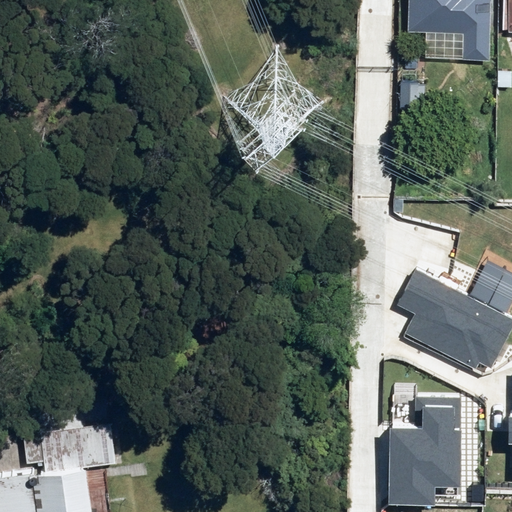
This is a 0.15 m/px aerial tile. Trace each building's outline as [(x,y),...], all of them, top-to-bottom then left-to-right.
[(412,0),(412,20),(427,21),(426,57),(498,60),(500,0),(412,0)] [(511,310),(511,304),(423,261),(417,272),(408,267),(392,301),(406,308),(399,323),(485,365),(511,310)] [(422,393),(392,393),(392,422),(378,422),(378,488),(429,488),(429,472),(457,472),(457,454),(467,454),(467,377),(422,377),(422,393)] [(32,415),(34,451),(119,448),(118,412),(32,415)] [(150,420),(129,421),(131,463),(152,462),(150,420)] [(99,511),(93,457),(0,466),(0,511),(99,511)]
